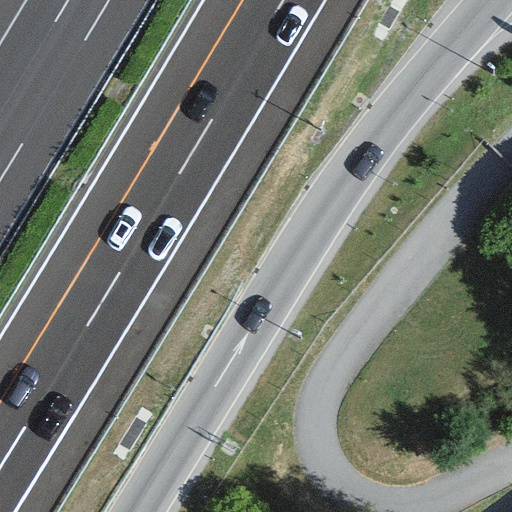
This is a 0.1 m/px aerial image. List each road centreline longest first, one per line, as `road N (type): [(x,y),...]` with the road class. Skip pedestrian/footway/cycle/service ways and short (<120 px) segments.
road 1 (motorway): [(136,511),(324,206),(489,0)]
road 2 (motorway): [(0,437),(263,0)]
road 3 (motorway): [(84,0),(0,139)]
